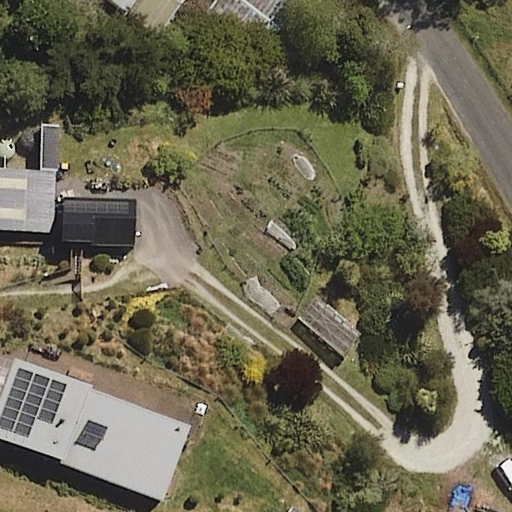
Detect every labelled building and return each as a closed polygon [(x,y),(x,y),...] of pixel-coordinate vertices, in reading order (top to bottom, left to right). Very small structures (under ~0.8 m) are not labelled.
[(110,0),(158,35),(180,5),(183,0),(110,0)] [(298,1),(297,0),(218,0),(206,18),(241,42),(250,28),(269,42),(298,1)] [(54,174),(0,173),(0,231),(53,233),(54,174)] [(62,198),(61,248),(134,249),(135,199),(62,198)] [(321,307),(304,326),(343,361),(361,342),(321,307)] [(185,435),(0,365),(0,443),(159,504),(185,435)]
